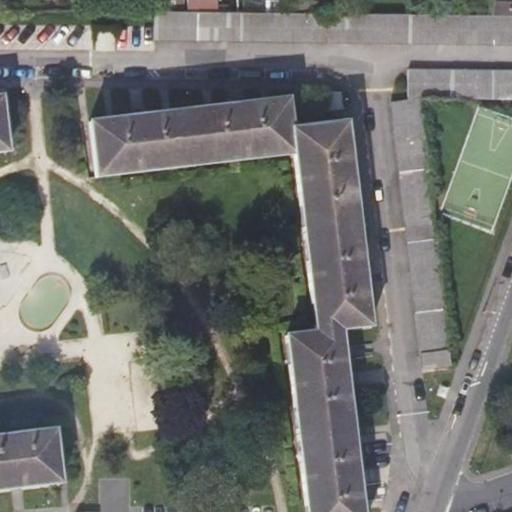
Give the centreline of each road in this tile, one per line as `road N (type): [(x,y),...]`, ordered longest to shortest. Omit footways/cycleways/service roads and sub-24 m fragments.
road 1 (residential): [(0,64),(334,64),(351,74),(365,93),(407,429),(418,459),(453,490)]
road 2 (residential): [(453,490),(511,326)]
